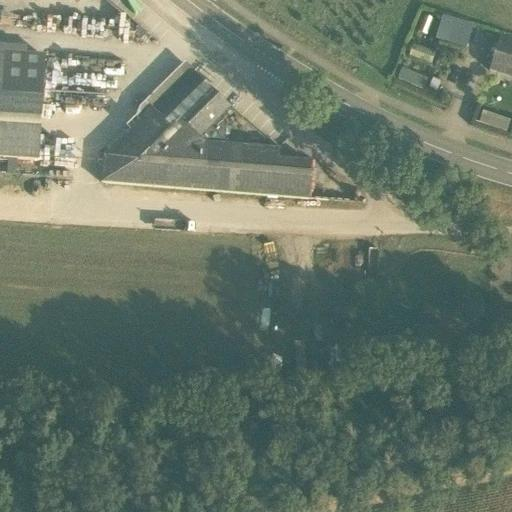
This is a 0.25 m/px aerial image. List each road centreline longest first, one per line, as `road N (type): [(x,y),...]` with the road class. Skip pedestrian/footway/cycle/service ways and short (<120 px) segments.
road 1 (track): [(0,204),(455,228)]
road 2 (unclassified): [(277,63),(248,90),(394,206),(455,228),(511,232)]
road 3 (secondary): [(511,174),(435,147),(277,63)]
